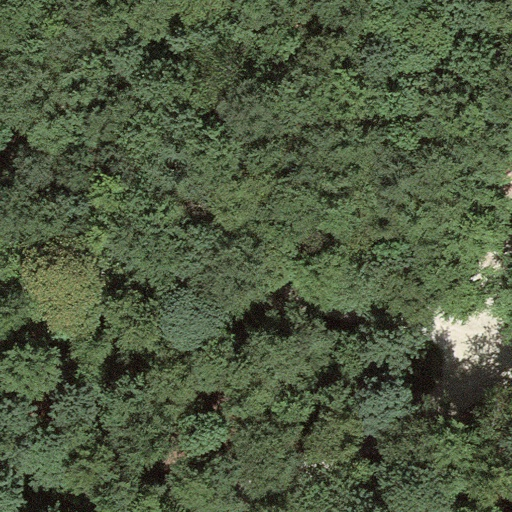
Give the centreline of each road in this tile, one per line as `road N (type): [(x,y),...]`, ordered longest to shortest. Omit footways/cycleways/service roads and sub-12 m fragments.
road 1 (track): [(511,356),(427,324),(0,255)]
road 2 (track): [(218,511),(511,366)]
